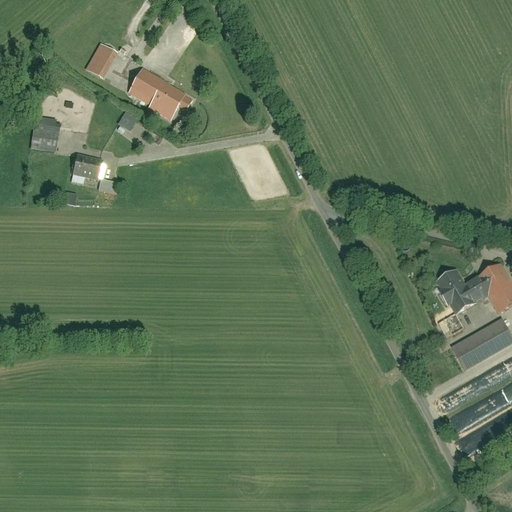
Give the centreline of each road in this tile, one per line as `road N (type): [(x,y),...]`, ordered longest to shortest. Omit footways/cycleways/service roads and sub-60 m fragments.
road 1 (residential): [(325,215),(478,511)]
road 2 (residential): [(211,0),(325,215)]
road 3 (residential): [(325,215),(511,256)]
